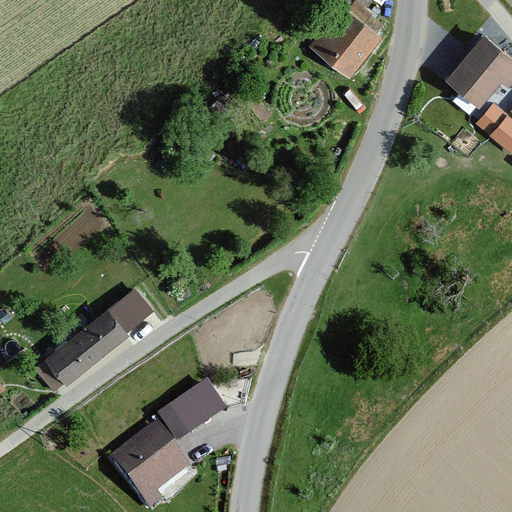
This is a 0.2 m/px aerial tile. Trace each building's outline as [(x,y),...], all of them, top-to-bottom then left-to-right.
[(383,33),(341,0),(339,0),(307,41),(350,75),(383,33)] [(511,80),(511,53),(486,32),(451,75),(482,101),(499,80),(507,87),(511,80)] [(501,120),(483,105),(470,121),(488,135),(501,120)] [(114,305),(35,360),(54,388),(134,333),(114,305)] [(209,380),(172,404),(191,433),(228,409),(209,380)] [(196,464),(162,417),(113,452),(148,499),(196,464)]
